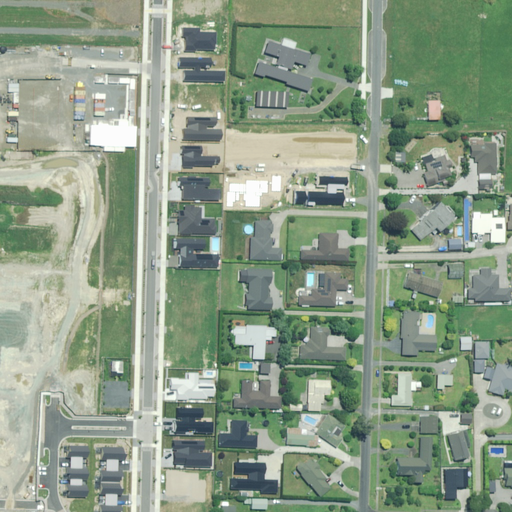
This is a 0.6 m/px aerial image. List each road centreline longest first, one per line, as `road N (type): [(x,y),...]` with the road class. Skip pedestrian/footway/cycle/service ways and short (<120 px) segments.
road 1 (residential): [(374,0),(363,511)]
road 2 (residential): [(158,0),(149,424)]
road 3 (residential): [(53,421),(57,342),(79,253)]
